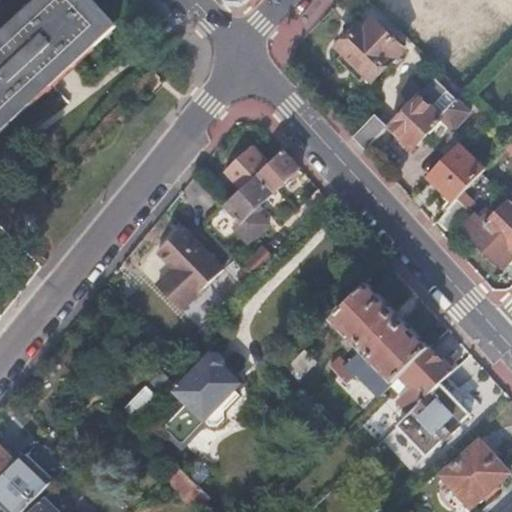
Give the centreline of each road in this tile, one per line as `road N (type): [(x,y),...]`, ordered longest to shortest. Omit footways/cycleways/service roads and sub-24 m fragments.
road 1 (residential): [(0,367),(241,56)]
road 2 (residential): [(495,331),(241,56)]
